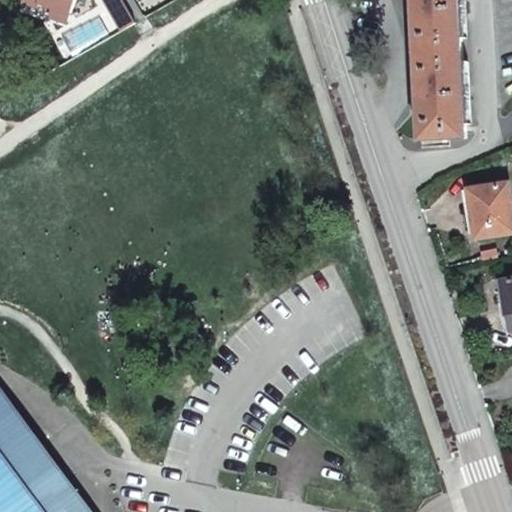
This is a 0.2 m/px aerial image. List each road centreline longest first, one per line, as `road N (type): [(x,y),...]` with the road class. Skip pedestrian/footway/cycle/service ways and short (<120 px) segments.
road 1 (residential): [(502,511),(324,0)]
road 2 (track): [(222,0),(0,145)]
